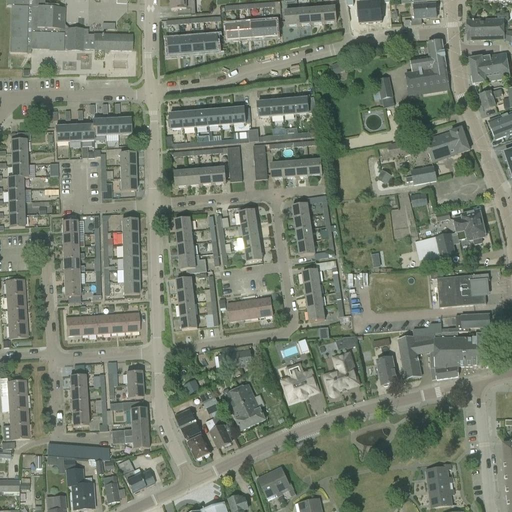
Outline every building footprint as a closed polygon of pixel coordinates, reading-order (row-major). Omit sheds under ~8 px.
[(87,31),(69,30),(63,29),(64,26),(64,9),(44,9),(44,0),(6,0),(6,8),(10,8),(8,53),(29,54),(29,51),(62,52),(62,51),(82,52),(82,50),(104,51),(104,54),(108,54),(108,51),(131,52),(132,37),(103,36),(103,35),(101,35),(101,36),(87,35),(87,31)] [(170,0),(171,11),(177,11),(178,17),(191,16),(195,16),(194,0),(170,0)] [(280,15),(280,13),(280,11),(279,5),(279,4),(263,5),(263,9),(273,9),(274,16),(280,15)] [(411,22),(404,23),(404,27),(412,26),(421,25),(421,20),(436,19),(435,4),(413,6),(414,20),(411,21),(411,22)] [(382,5),(371,6),(373,24),(383,22),(382,5)] [(371,7),(361,7),(362,24),(372,23),(371,7)] [(336,24),(335,8),(323,9),(324,25),(336,24)] [(320,10),(310,10),(311,26),(320,25),(324,25),(323,9),(320,10)] [(310,10),(298,11),(299,27),(311,26),(310,10)] [(299,27),(298,11),(285,12),(286,27),(299,27)] [(499,21),(466,23),(467,27),(467,42),(499,41),(504,41),(511,44),(511,43),(511,32),(503,32),(503,21),(508,21),(508,14),(499,15),(499,21)] [(277,38),(276,23),(264,24),(265,39),(277,38)] [(264,24),(251,25),(253,40),(265,39),(264,24)] [(251,25),(239,26),(240,41),(253,40),(251,25)] [(239,26),(226,27),(227,42),(240,41),(239,26)] [(205,38),(193,39),(194,55),(206,54),(205,38)] [(217,38),(205,38),(206,54),(218,53),(217,38)] [(193,39),(180,40),(182,56),(194,55),(193,39)] [(180,40),(167,41),(168,57),(182,56),(180,40)] [(429,58),(411,61),(411,64),(413,74),(405,75),(409,97),(449,91),(446,70),(447,70),(446,64),(445,58),(445,53),(444,53),(442,43),(427,45),(429,58)] [(473,85),(510,79),(507,64),(506,55),(469,62),(470,64),(473,85)] [(343,63),(332,67),(336,75),(347,71),(343,63)] [(392,99),(389,80),(377,82),(381,101),(382,107),(394,104),(392,99)] [(491,94),(480,97),(482,105),(481,105),(482,110),(483,110),(484,112),(496,108),(493,100),(502,97),(500,91),(491,95),(491,94)] [(295,101),(296,116),(308,115),(317,114),(314,100),(307,100),(295,101)] [(282,102),(284,117),(296,116),(295,101),(282,102)] [(282,102),(270,103),(271,118),(284,117),(282,102)] [(258,119),(271,118),(270,103),(257,104),(257,108),(252,108),(253,120),(258,120),(258,119)] [(245,125),(244,109),(231,110),(233,126),(245,125)] [(231,110),(219,111),(220,127),(233,126),(231,110)] [(219,111),(207,112),(208,128),(220,127),(219,111)] [(207,112),(194,113),(196,129),(208,128),(207,112)] [(194,113),(182,115),(183,130),(196,129),(194,113)] [(182,115),(169,116),(171,131),(183,130),(182,115)] [(511,115),(488,123),(491,131),(511,124),(511,115)] [(92,136),(105,136),(105,121),(92,122),(92,127),(92,136)] [(117,121),(105,121),(105,136),(117,136),(117,121)] [(130,121),(117,121),(117,136),(130,135),(130,121)] [(511,124),(491,131),(495,141),(511,135),(511,124)] [(92,127),(80,128),(80,142),(93,142),(92,136),(92,127)] [(68,143),(68,128),(54,128),(54,143),(68,143)] [(80,128),(68,128),(68,143),(80,142),(80,128)] [(450,134),(424,142),(431,164),(457,156),(458,156),(469,153),(462,129),(450,133),(450,134)] [(248,132),(248,140),(249,144),(259,144),(258,139),(258,131),(248,132)] [(310,139),(316,139),(320,138),(319,131),(313,132),(313,135),(310,135),(310,134),(298,135),(298,140),(310,139)] [(17,143),(10,144),(10,155),(26,154),(26,142),(29,142),(29,135),(17,135),(17,143)] [(317,142),(307,143),(307,148),(322,147),(322,138),(320,138),(316,139),(317,142)] [(341,142),(328,144),(328,151),(342,149),(341,142)] [(389,157),(403,154),(404,159),(414,156),(410,142),(387,146),(389,157)] [(265,154),(265,147),(253,148),(253,155),(265,154)] [(81,160),(94,160),(93,153),(87,153),(87,149),(81,149),(81,160)] [(228,157),(240,157),(239,149),(227,150),(228,155),(228,157)] [(507,161),(509,167),(511,165),(511,151),(504,154),(505,155),(503,156),(505,162),(507,161)] [(11,167),(27,167),(26,154),(10,155),(11,167)] [(135,167),(135,154),(119,155),(119,168),(135,167)] [(265,156),(265,154),(253,155),(254,162),(266,161),(265,156)] [(320,161),(308,162),(309,178),(321,177),(320,161)] [(309,178),(308,162),(295,163),(297,179),(309,178)] [(295,163),(283,164),(285,180),(297,179),(295,163)] [(283,164),(270,165),(271,181),(285,180),(283,164)] [(11,167),(11,179),(22,179),(27,178),(27,167),(11,167)] [(119,168),(120,180),(135,180),(135,167),(119,168)] [(437,183),(434,168),(411,172),(412,178),(406,179),(406,184),(413,183),(414,187),(437,183)] [(225,185),(224,169),(211,170),(213,186),(225,185)] [(211,170),(199,171),(200,187),(213,186),(211,170)] [(199,171),(187,172),(188,188),(200,187),(199,171)] [(255,182),(267,181),(267,171),(255,172),(255,182)] [(188,188),(187,172),(174,173),(175,189),(188,188)] [(381,175),(379,178),(380,183),(384,185),(388,184),(390,180),(389,176),(387,175),(385,174),(381,175)] [(242,176),(229,177),(230,184),(242,183),(242,176)] [(22,179),(11,179),(6,179),(7,192),(22,191),(22,179)] [(120,192),(136,192),(135,180),(120,180),(120,192)] [(7,192),(7,205),(23,204),(22,191),(7,192)] [(7,205),(8,217),(23,217),(23,204),(7,205)] [(294,220),(309,218),(308,206),(292,208),(294,220)] [(257,225),(255,212),(240,214),(242,227),(257,225)] [(480,212),(461,217),(462,219),(453,221),(456,232),(464,230),(464,228),(482,223),(480,212)] [(448,214),(435,216),(437,224),(450,221),(448,214)] [(23,217),(8,217),(8,230),(24,230),(23,217)] [(294,220),(296,233),(311,231),(309,218),(294,220)] [(77,219),(61,220),(61,223),(62,236),(77,236),(77,223),(77,219)] [(176,235),(192,233),(190,220),(175,222),(176,235)] [(121,221),(121,235),(137,234),(136,221),(121,221)] [(464,228),(464,230),(456,232),(456,235),(435,240),(435,239),(419,242),(419,243),(415,244),(419,262),(423,261),(423,262),(440,258),(440,259),(455,256),(451,240),(458,239),(459,243),(466,241),(467,244),(474,242),(475,247),(482,245),(481,240),(486,239),(482,223),(464,228)] [(242,227),(243,239),(259,237),(257,225),(242,227)] [(296,233),(298,246),(313,243),(311,231),(296,233)] [(176,235),(177,247),(193,245),(192,233),(176,235)] [(121,235),(122,246),(137,246),(137,234),(121,235)] [(77,236),(62,236),(62,249),(78,249),(83,249),(83,243),(77,243),(77,236)] [(243,239),(245,251),(260,249),(259,237),(243,239)] [(329,253),(314,256),(315,261),(335,258),(332,240),(327,241),(329,253)] [(299,257),(315,255),(313,243),(298,246),(299,257)] [(177,247),(179,259),(194,258),(193,245),(177,247)] [(122,246),(122,260),(138,260),(137,246),(122,246)] [(78,249),(62,249),(62,261),(78,260),(84,260),(83,255),(78,255),(78,249)] [(260,249),(245,251),(247,263),(262,261),(260,249)] [(194,258),(179,259),(180,272),(186,271),(187,276),(206,274),(205,261),(199,262),(198,259),(194,259),(194,258)] [(78,268),(78,260),(62,261),(63,274),(78,273),(84,273),(84,268),(78,268)] [(122,272),(138,271),(138,260),(122,260),(122,272)] [(316,272),(302,274),(304,287),(319,285),(322,285),(321,279),(318,279),(317,272),(332,270),(334,283),(339,282),(336,263),(316,266),(316,272)] [(122,272),(123,284),(138,284),(138,271),(122,272)] [(63,274),(63,286),(79,285),(78,273),(63,274)] [(488,276),(436,280),(439,310),(485,306),(485,296),(484,296),(482,283),(488,283),(488,276)] [(5,282),(6,298),(25,296),(24,281),(19,281),(19,277),(11,277),(11,281),(5,282)] [(192,280),(176,281),(177,295),(193,293),(192,280)] [(123,297),(139,296),(138,284),(123,284),(123,297)] [(79,297),(79,285),(63,286),(64,298),(79,297)] [(101,303),(100,285),(95,285),(95,298),(92,298),(92,303),(96,303),(101,303)] [(306,299),(321,297),(319,285),(304,287),(306,299)] [(205,291),(206,304),(216,302),(214,290),(209,291),(205,291)] [(177,295),(179,307),(194,305),(193,293),(177,295)] [(7,312),(26,311),(25,296),(6,298),(7,312)] [(306,299),(308,312),(323,310),(321,297),(306,299)] [(273,317),(270,299),(254,301),(258,319),(273,317)] [(254,301),(241,303),(244,321),(258,319),(254,301)] [(207,316),(212,316),(217,315),(216,302),(206,304),(207,316)] [(241,303),(227,305),(229,323),(244,321),(241,303)] [(179,307),(180,319),(196,317),(194,305),(179,307)] [(323,310),(308,312),(309,324),(325,321),(323,310)] [(7,312),(8,326),(26,325),(26,311),(7,312)] [(138,315),(123,316),(124,334),(139,333),(138,315)] [(123,316),(109,317),(110,335),(124,334),(123,316)] [(448,330),(448,334),(457,334),(470,333),(469,330),(489,329),(489,316),(461,317),(461,318),(455,318),(456,330),(448,330)] [(110,335),(109,317),(95,318),(96,336),(110,335)] [(196,317),(180,319),(181,331),(197,330),(196,317)] [(95,318),(80,319),(81,337),(96,336),(95,318)] [(67,338),(81,337),(80,319),(66,320),(67,338)] [(27,339),(26,325),(8,326),(9,340),(27,339)] [(435,337),(424,337),(426,354),(436,353),(437,371),(438,381),(458,378),(457,369),(477,368),(477,369),(491,369),(491,355),(496,355),(496,338),(491,338),(491,337),(477,337),(471,337),(471,340),(457,340),(457,334),(448,334),(435,334),(435,337)] [(414,339),(397,342),(404,382),(421,379),(421,375),(418,356),(426,354),(424,337),(414,336),(414,339)] [(343,341),(347,352),(357,349),(355,340),(343,341)] [(374,350),(390,346),(389,340),(372,343),(374,350)] [(305,341),(298,343),(302,354),(309,352),(305,341)] [(252,367),(250,352),(218,357),(220,370),(238,367),(238,369),(252,367)] [(327,378),(332,396),(334,398),(336,399),(339,398),(341,396),(341,393),(361,387),(351,357),(343,359),(345,366),(338,368),(340,374),(327,378)] [(377,369),(376,369),(377,376),(379,375),(381,388),(397,384),(392,359),(376,362),(377,369)] [(289,379),(281,382),(289,405),(319,394),(311,371),(303,374),(301,367),(287,372),(289,379)] [(126,374),(127,388),(142,387),(141,373),(126,374)] [(69,378),(70,391),(85,390),(84,377),(69,378)] [(0,385),(1,401),(8,401),(26,400),(25,382),(7,383),(7,380),(0,380),(0,385)] [(190,386),(184,389),(188,398),(195,395),(190,386)] [(249,386),(237,391),(253,427),(265,421),(249,386)] [(142,387),(127,388),(128,400),(143,399),(142,387)] [(70,391),(71,403),(86,402),(85,390),(70,391)] [(211,401),(203,405),(209,417),(221,411),(215,399),(210,390),(207,392),(211,401)] [(228,391),(222,394),(224,398),(220,400),(227,416),(229,415),(230,417),(233,415),(241,432),(253,427),(237,391),(230,395),(228,391)] [(8,401),(8,413),(27,411),(26,400),(8,401)] [(71,403),(72,416),(87,414),(86,402),(71,403)] [(142,410),(142,404),(109,406),(109,413),(122,412),(122,413),(129,413),(130,425),(147,424),(146,410),(142,410)] [(8,413),(10,428),(28,426),(27,411),(8,413)] [(196,461),(210,454),(190,411),(175,418),(196,461)] [(101,427),(98,427),(98,434),(107,434),(107,426),(106,419),(106,413),(101,413),(101,427)] [(88,427),(87,414),(72,416),(73,428),(88,427)] [(213,421),(206,424),(218,450),(225,446),(226,447),(231,445),(230,444),(232,443),(224,427),(216,431),(214,427),(215,426),(213,421)] [(111,433),(111,439),(148,437),(147,424),(130,425),(130,432),(111,433)] [(29,440),(28,426),(10,428),(11,441),(29,440)] [(131,451),(148,450),(148,437),(111,439),(112,446),(124,445),(131,445),(131,451)] [(64,475),(64,471),(63,459),(59,459),(54,459),(48,458),(47,466),(57,467),(58,475),(64,475)] [(65,459),(63,459),(64,471),(75,470),(74,460),(71,460),(65,459)] [(123,477),(126,482),(125,483),(132,495),(134,494),(135,495),(139,493),(138,492),(154,484),(148,472),(141,475),(138,470),(134,472),(128,461),(118,466),(123,477)] [(103,476),(101,463),(95,464),(96,477),(103,476)] [(444,472),(450,471),(450,467),(443,467),(443,469),(425,472),(426,482),(445,480),(444,472)] [(280,469),(271,473),(279,492),(286,488),(289,493),(293,491),(290,485),(289,486),(280,469)] [(81,471),(66,472),(67,488),(71,488),(73,511),(74,511),(91,511),(90,502),(93,499),(92,486),(91,486),(90,481),(82,481),(81,471)] [(266,498),(275,494),(277,499),(282,497),(279,492),(271,473),(257,480),(266,498)] [(119,503),(115,478),(109,479),(102,480),(107,505),(119,503)] [(426,482),(428,495),(447,493),(446,484),(452,483),(451,479),(445,480),(426,482)] [(0,492),(17,493),(18,482),(0,482),(0,492)] [(448,497),(454,496),(453,492),(447,493),(428,495),(430,510),(449,508),(448,497)] [(238,497),(227,501),(230,511),(243,511),(244,510),(244,511),(248,511),(245,500),(243,500),(242,498),(239,499),(238,497)] [(65,498),(47,500),(47,511),(63,511),(63,510),(66,510),(65,498)] [(323,511),(321,500),(301,504),(303,511),(323,511)]
